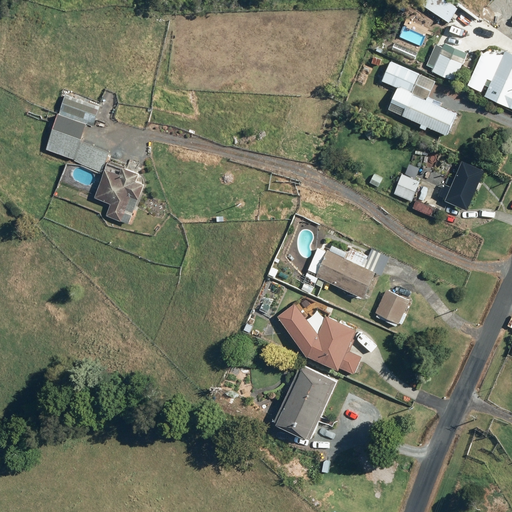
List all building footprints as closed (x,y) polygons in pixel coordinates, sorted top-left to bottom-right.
[(460,9),(447,0),(440,0),(435,7),(452,19),(460,9)] [(434,69),(457,79),(470,51),(448,41),(446,45),(439,42),(429,63),(436,66),(434,69)] [(487,94),(511,104),(511,49),(508,48),(487,94)] [(375,61),(383,64),(385,57),(378,54),(375,61)] [(432,124),(452,133),(462,110),(438,99),(438,97),(433,95),(440,78),(395,58),(386,79),(409,88),(405,97),(412,100),(407,113),(427,121),(425,125),(431,127),(432,124)] [(466,84),(481,90),(485,81),(470,74),(466,84)] [(74,160),(103,171),(111,151),(83,140),(90,122),(95,124),(102,104),(70,92),(49,147),(75,157),(74,160)] [(367,132),(371,138),(378,134),(374,127),(367,132)] [(449,198),(472,208),(490,168),(467,158),(449,198)] [(425,176),(428,168),(415,162),(411,170),(425,176)] [(109,213),(125,219),(135,194),(144,197),(150,181),(142,178),(146,170),(129,163),(125,171),(111,165),(98,195),(114,202),(109,213)] [(397,192),(415,199),(424,179),(405,171),(397,192)] [(420,209),(428,212),(431,205),(422,202),(420,209)] [(320,274),(371,295),(383,267),(368,261),(371,253),(353,246),(350,254),(332,247),(331,249),(321,245),(312,268),(321,272),(320,274)] [(271,273),(278,275),(281,269),(274,265),(271,273)] [(401,321),(403,322),(414,298),(391,287),(379,311),(381,312),(379,315),(399,324),(401,321)] [(282,314),(315,354),(346,367),(364,325),(332,312),(324,330),(300,300),(282,314)] [(262,309),(270,312),(273,305),(265,302),(262,309)] [(249,322),(246,328),(252,331),(255,325),(249,322)] [(283,421),(315,435),(339,380),(307,367),(283,421)]
